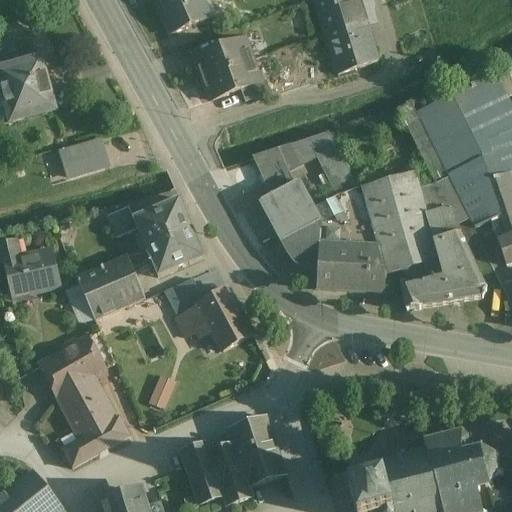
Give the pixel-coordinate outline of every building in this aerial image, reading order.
[(153,0),(170,37),(213,18),(205,0),(153,0)] [(312,0),(337,77),(379,64),(361,4),(363,0),(312,0)] [(246,28),(221,37),(225,49),(244,42),(245,43),(251,40),(246,28)] [(8,40),(0,43),(0,73),(16,69),(14,64),(18,62),(8,40)] [(225,49),(195,60),(203,81),(252,63),(245,43),(244,42),(225,49)] [(252,63),(203,81),(211,103),(240,92),(260,85),(260,84),(255,71),(269,66),(266,58),(252,63)] [(16,69),(0,73),(0,98),(3,98),(10,125),(54,113),(40,62),(16,69)] [(511,111),(494,76),(416,115),(449,180),(448,180),(470,222),(474,232),(491,224),(497,243),(511,238),(511,180),(511,179),(511,111)] [(260,85),(240,92),(245,104),(270,95),(266,82),(260,84),(260,85)] [(416,115),(411,106),(399,113),(436,187),(424,191),(428,204),(423,205),(427,217),(449,211),(457,228),(470,222),(448,180),(449,180),(416,115)] [(328,134),(288,148),(298,168),(316,159),(336,149),(328,134)] [(101,146),(62,160),(71,185),(109,171),(101,146)] [(288,147),(252,159),(264,186),(298,168),(288,148),(288,147)] [(358,192),(336,149),(316,159),(337,200),(334,200),(312,212),(320,227),(319,249),(378,252),(358,193),(358,192)] [(255,182),(256,178),(255,174),(253,171),(249,169),(246,168),(242,169),(238,171),(236,174),(236,178),(236,182),(239,185),(242,188),(246,188),(250,187),(253,185),(255,182)] [(415,176),(361,192),(378,252),(386,278),(402,274),(405,284),(400,285),(402,291),(445,284),(427,217),(423,205),(415,176)] [(312,212),(298,186),(297,184),(271,199),(270,198),(260,204),(288,256),(295,266),(305,272),(317,275),(318,275),(319,249),(320,227),(312,212)] [(133,220),(133,221),(137,232),(145,250),(192,230),(179,201),(133,220)] [(128,209),(106,218),(116,241),(137,232),(133,221),(133,220),(128,209)] [(457,228),(449,211),(427,217),(445,284),(402,291),(400,292),(406,314),(421,311),(482,301),(486,293),(486,292),(466,249),(457,228)] [(470,222),(457,228),(466,249),(480,243),(474,232),(470,222)] [(192,230),(145,250),(158,280),(204,260),(192,230)] [(511,238),(497,243),(506,268),(511,265),(511,238)] [(52,253),(21,260),(17,243),(0,247),(0,266),(4,265),(11,297),(44,290),(44,293),(61,289),(52,253)] [(319,249),(318,275),(317,275),(316,292),(385,295),(386,278),(378,252),(319,249)] [(137,253),(126,258),(133,274),(144,270),(137,253)] [(81,272),(74,254),(66,257),(75,280),(85,276),(83,271),(81,272)] [(85,276),(75,280),(79,289),(89,310),(118,297),(124,311),(145,302),(133,274),(126,258),(85,276)] [(193,281),(164,294),(178,321),(197,310),(197,308),(204,304),(193,281)] [(79,289),(65,295),(81,330),(95,324),(89,310),(79,289)] [(204,304),(197,308),(197,310),(178,321),(176,322),(186,340),(196,334),(200,341),(211,335),(222,355),(253,337),(228,291),(204,304)] [(118,297),(89,310),(95,324),(124,311),(118,297)] [(109,357),(100,335),(87,342),(99,363),(109,357)] [(87,342),(40,368),(57,400),(90,381),(94,378),(114,368),(109,357),(99,363),(87,342)] [(157,376),(149,405),(167,410),(175,381),(157,376)] [(117,421),(94,378),(57,400),(56,401),(78,443),(62,452),(72,471),(130,439),(119,420),(117,421)] [(266,419),(229,431),(232,440),(208,448),(207,445),(180,454),(198,508),(223,499),(226,509),(253,500),(249,490),(286,477),(266,419)] [(349,490),(355,511),(511,511),(511,491),(511,487),(511,484),(511,483),(510,483),(509,485),(492,489),(498,479),(504,480),(504,477),(498,476),(495,463),(500,459),(498,456),(493,460),(483,454),(483,448),(479,447),(478,454),(468,457),(470,449),(475,449),(475,446),(470,446),(469,441),(473,438),(471,436),(467,439),(463,436),(464,431),(461,430),(459,435),(445,439),(443,434),(440,435),(442,440),(427,444),(425,438),(423,439),(427,454),(405,460),(404,455),(400,455),(402,460),(380,466),(376,464),(374,468),(379,471),(382,481),(349,490)] [(33,474),(0,500),(0,511),(63,511),(64,511),(33,474)] [(145,511),(139,493),(116,500),(103,504),(105,511),(145,511)]
